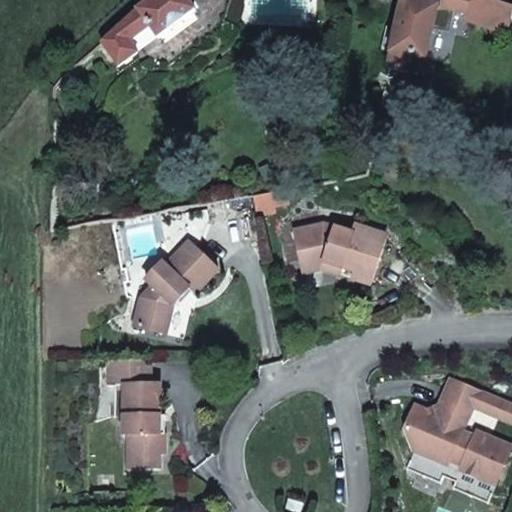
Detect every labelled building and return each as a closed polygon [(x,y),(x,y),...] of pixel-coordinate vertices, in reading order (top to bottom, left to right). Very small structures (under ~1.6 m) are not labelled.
[(151,0),(138,10),(101,43),(118,68),(138,54),(130,43),(150,29),(158,39),(196,11),(188,0),(151,0)] [(483,14),(487,0),(444,0),(443,9),(468,15),(468,11),(483,14)] [(438,7),(405,1),(399,30),(389,28),(384,50),(394,52),(390,70),(409,74),(413,57),(426,59),(438,7)] [(323,224),(294,231),(301,266),(322,261),(351,271),(355,272),(353,279),(371,285),(386,235),(354,225),(352,233),(323,224)] [(133,327),(166,335),(173,306),(188,290),(194,296),(218,270),(189,242),(166,266),(162,263),(145,280),(152,286),(140,298),(133,327)] [(321,269),(353,279),(355,272),(351,271),(322,261),(301,266),(303,273),(321,269)] [(106,359),(107,385),(123,385),(150,385),(150,360),(106,359)] [(406,429),(414,451),(449,466),(451,461),(463,466),(461,471),(496,486),(511,448),(477,433),(475,438),(463,433),(473,407),(480,392),(451,380),(438,412),(432,414),(415,407),(406,429)] [(160,416),(160,385),(150,385),(123,385),(123,435),(128,435),(128,469),(159,469),(159,454),(164,455),(165,434),(159,434),(160,416)] [(473,407),(511,423),(511,406),(480,392),(473,407)] [(407,469),(488,505),(496,486),(461,471),(463,466),(451,461),(449,466),(414,451),(407,469)] [(289,500),(286,510),(293,511),(300,511),(302,504),(289,500)]
